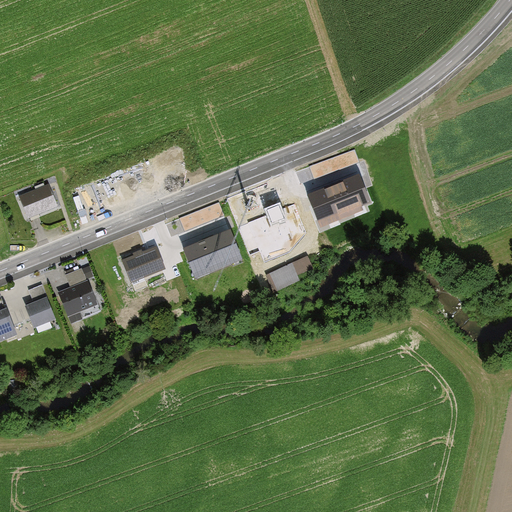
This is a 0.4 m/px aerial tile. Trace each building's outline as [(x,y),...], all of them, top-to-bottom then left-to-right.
[(355,151),(310,168),(315,179),(359,162),(355,151)] [(369,201),(359,175),(308,195),(321,226),(363,209),(361,204),(369,201)] [(17,199),(25,221),(55,210),(46,187),(17,199)] [(219,203),(180,219),(185,231),(224,216),(219,203)] [(241,257),(230,232),(185,251),(193,273),(201,269),(204,272),(241,257)] [(124,262),(132,282),(165,269),(156,248),(124,262)] [(292,265),(270,275),(277,291),(299,281),(292,265)] [(95,309),(81,272),(65,279),(69,290),(57,295),(69,327),(81,322),(79,315),(95,309)] [(55,319),(41,285),(27,291),(31,301),(24,304),(33,327),(55,319)] [(0,342),(18,336),(2,296),(0,296),(0,342)]
